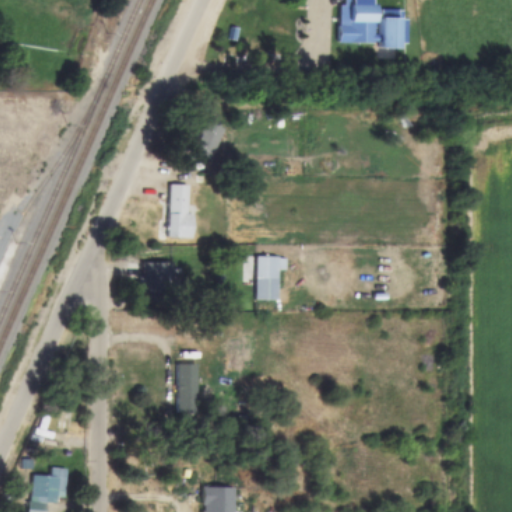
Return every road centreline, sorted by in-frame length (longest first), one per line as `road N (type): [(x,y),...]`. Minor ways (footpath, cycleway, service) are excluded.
road 1 (residential): [(0,454),(203,0)]
road 2 (track): [(463,116),(161,97)]
road 3 (residential): [(94,511),(98,240)]
